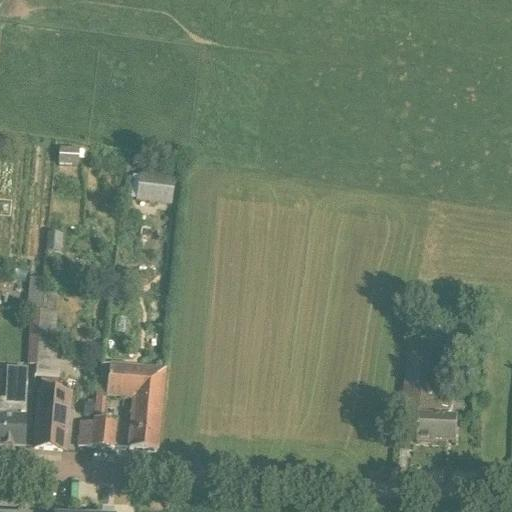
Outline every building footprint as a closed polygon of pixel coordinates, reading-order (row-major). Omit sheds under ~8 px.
[(139,177),(136,204),(171,209),(175,181),(139,177)] [(60,236),(47,235),(46,254),(59,255),(60,236)] [(28,280),(27,307),(39,307),(40,280),(28,280)] [(57,314),(42,313),(36,376),(60,378),(62,353),(58,353),(59,345),(54,344),(57,314)] [(458,421),(450,421),(454,392),(451,392),(430,391),(437,342),(413,338),(400,418),(418,420),(417,445),(434,446),(434,444),(456,445),(458,421)] [(134,401),(129,451),(156,454),(164,373),(109,368),(100,367),(95,406),(93,420),(92,426),(89,449),(112,452),(116,424),(103,423),(105,398),(134,401)] [(0,450),(24,452),(29,371),(7,370),(5,402),(0,402),(0,450)] [(38,393),(34,451),(70,454),(74,395),(60,395),(61,384),(42,382),(41,393),(38,393)] [(83,418),(93,420),(95,406),(84,404),(83,418)] [(89,449),(92,426),(80,424),(77,448),(89,449)]
